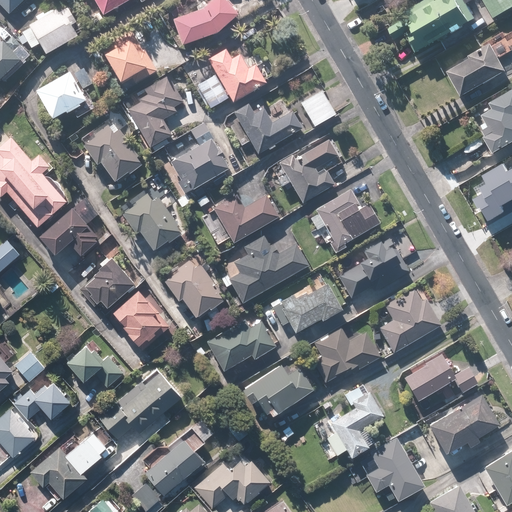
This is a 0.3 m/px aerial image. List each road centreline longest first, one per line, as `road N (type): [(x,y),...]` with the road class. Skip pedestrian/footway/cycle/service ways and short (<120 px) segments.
road 1 (residential): [(311,0),(511,346)]
road 2 (unknown): [(0,480),(103,386)]
road 3 (unknown): [(511,440),(394,511)]
road 4 (unknown): [(485,301),(369,372)]
